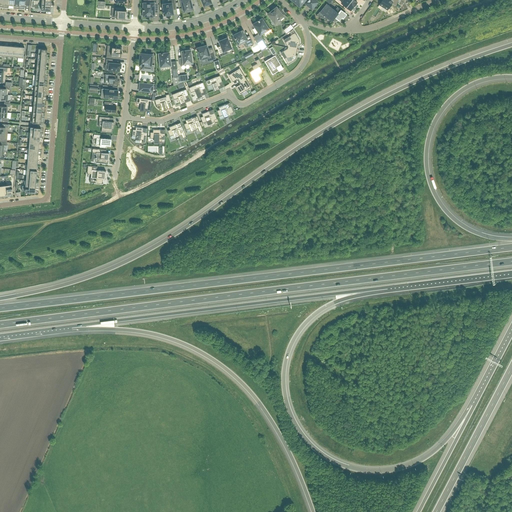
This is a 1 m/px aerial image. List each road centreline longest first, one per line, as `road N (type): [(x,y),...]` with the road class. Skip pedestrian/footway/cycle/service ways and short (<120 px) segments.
road 1 (motorway): [(511,45),(365,106),(149,250),(70,283),(0,298)]
road 2 (motorway): [(0,324),(511,261)]
road 3 (motorway): [(511,247),(0,308)]
road 4 (motorway): [(473,405),(434,451),(392,470),(342,466),(300,433),(283,384),(293,338),(329,304),(384,287)]
road 5 (motorway): [(71,326),(169,338),(226,368),(274,426),(312,511)]
road 6 (motorway): [(71,326),(384,287)]
road 7 (motorway): [(511,241),(470,230),(445,211),(427,177),(425,150),(438,114),(458,93),(511,77)]
road 8 (residential): [(301,20),(308,38),(301,66),(238,107),(224,94),(164,121),(123,118)]
road 9 (residential): [(60,41),(47,198),(0,204)]
road 10 (motorway): [(436,511),(511,367)]
road 11 (motorway): [(384,287),(511,272)]
road 12 (motorway): [(473,405),(417,511)]
